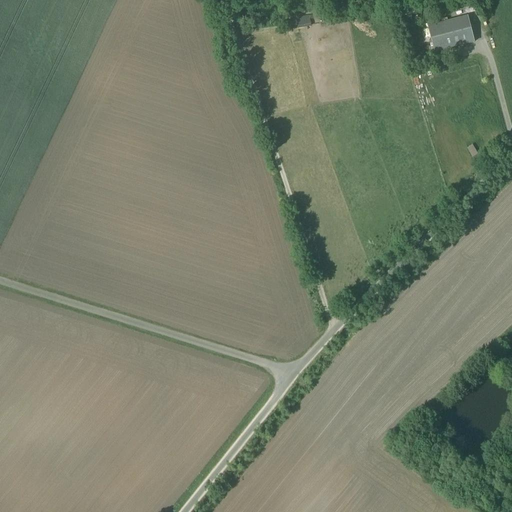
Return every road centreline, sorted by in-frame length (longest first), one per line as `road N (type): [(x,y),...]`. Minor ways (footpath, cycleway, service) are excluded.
road 1 (track): [(332,335),(222,0)]
road 2 (unclassified): [(0,283),(295,376)]
road 3 (unclassified): [(511,156),(295,376)]
road 4 (unclassified): [(295,376),(187,511)]
